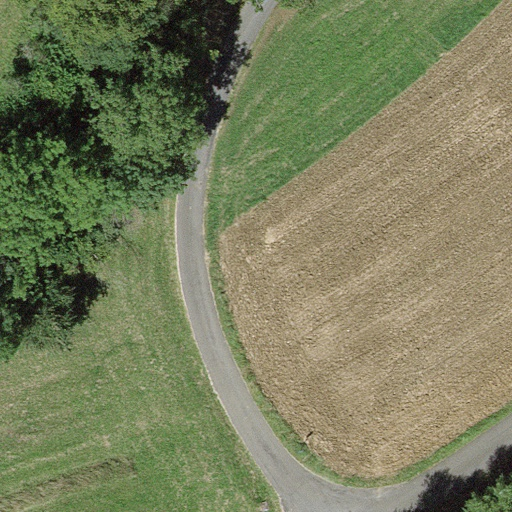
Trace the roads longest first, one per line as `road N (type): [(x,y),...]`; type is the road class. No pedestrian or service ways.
road 1 (track): [(264,0),(210,104),(196,151),(192,229),(200,294),(219,353),(310,511)]
road 2 (unclassified): [(511,426),(385,511)]
